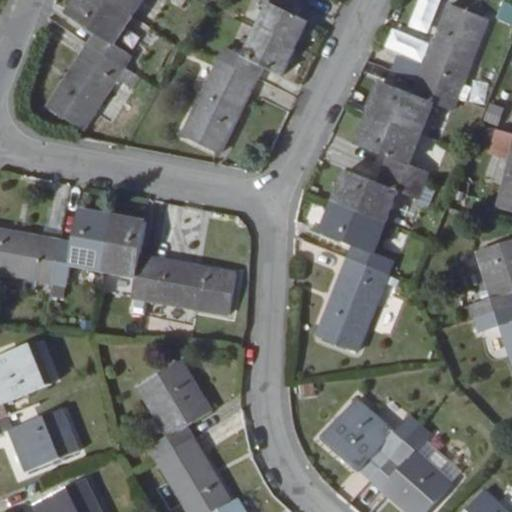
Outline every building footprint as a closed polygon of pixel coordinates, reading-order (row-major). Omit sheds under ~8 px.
[(116,42),(133,16),(108,0),(77,0),(69,13),(97,32),(89,44),(124,67),(133,54),(116,42)] [(108,0),(133,16),(143,0),(108,0)] [(295,45),(307,21),(294,15),(288,12),(293,0),(262,0),(270,3),(258,27),(295,45)] [(294,15),(301,0),(300,0),(293,0),(288,12),(294,15)] [(462,80),(487,17),(449,1),(418,80),(457,96),(464,99),(469,83),(462,80)] [(282,71),(295,45),(258,27),(245,53),(228,45),(221,59),(257,77),(264,63),(274,67),(282,71)] [(84,129),(124,67),(89,44),(49,105),(84,129)] [(251,91),(257,77),(221,59),(184,135),(220,153),(251,91)] [(267,81),(274,67),(264,63),(257,77),(267,81)] [(261,95),(267,81),(257,77),(251,91),(261,95)] [(421,132),(433,101),(453,107),(457,96),(418,80),(413,92),(382,80),(370,112),(421,132)] [(410,162),(421,132),(370,112),(358,142),(389,154),(384,169),(423,185),(428,170),(410,162)] [(511,207),(511,155),(499,205),(511,207)] [(387,222),(399,190),(419,197),(423,185),(384,169),(379,182),(348,170),(336,202),(387,222)] [(376,250),(387,222),(336,202),(325,230),(356,243),(350,258),(389,273),(395,258),(376,250)] [(104,271),(115,216),(83,210),(76,244),(61,241),(54,282),(68,284),(72,265),(104,271)] [(140,256),(146,221),(115,216),(104,271),(136,276),(133,296),(148,299),(156,259),(140,256)] [(0,271),(54,282),(61,241),(0,230),(0,271)] [(511,239),(478,251),(494,299),(474,305),(478,317),(511,306),(511,239)] [(359,350),(389,273),(350,258),(320,335),(359,350)] [(227,313),(236,273),(156,259),(148,299),(227,313)] [(511,306),(478,317),(483,331),(504,325),(511,350),(511,306)] [(0,357),(0,399),(2,405),(52,386),(34,344),(0,357)] [(187,426),(211,412),(181,362),(139,386),(169,437),(150,447),(158,460),(194,438),(187,426)] [(392,457),(420,426),(408,415),(393,432),(357,401),(325,438),(361,469),(381,447),(392,457)] [(13,429),(30,471),(80,452),(63,410),(13,429)] [(429,511),(454,485),(417,452),(431,436),(420,426),(392,457),(403,467),(384,489),(409,511),(429,511)] [(217,511),(232,503),(194,438),(158,460),(189,511),(217,511)] [(373,480),(392,457),(381,447),(361,469),(373,480)] [(384,489),(403,467),(392,457),(373,480),(384,489)] [(36,505),(39,511),(100,511),(85,480),(36,505)] [(507,511),(485,493),(468,511),(507,511)] [(246,511),(239,499),(232,503),(217,511),(246,511)]
